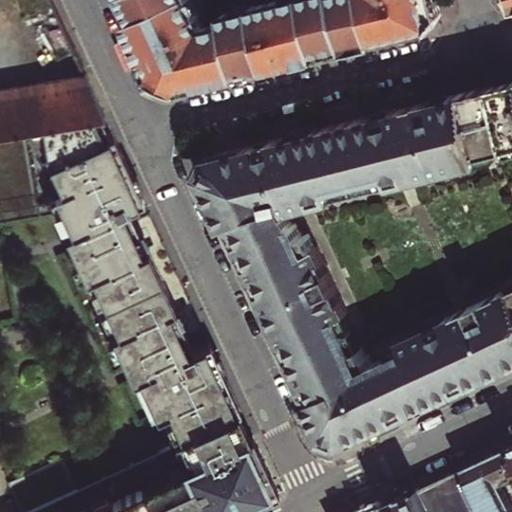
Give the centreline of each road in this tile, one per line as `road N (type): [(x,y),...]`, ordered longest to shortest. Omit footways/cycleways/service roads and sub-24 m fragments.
road 1 (residential): [(142,125),(316,500)]
road 2 (residential): [(142,125),(483,38)]
road 3 (residential): [(511,411),(316,500)]
road 4 (residential): [(84,0),(142,125)]
